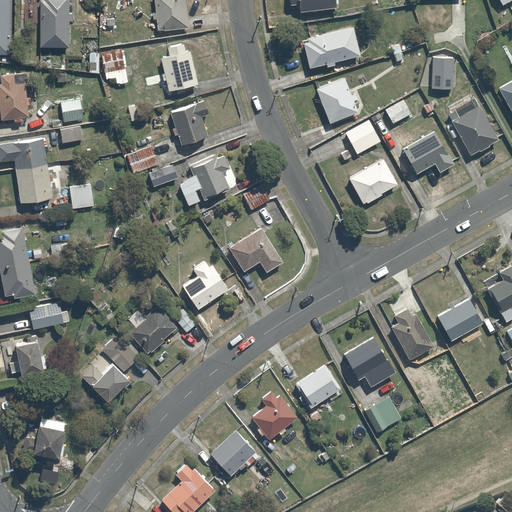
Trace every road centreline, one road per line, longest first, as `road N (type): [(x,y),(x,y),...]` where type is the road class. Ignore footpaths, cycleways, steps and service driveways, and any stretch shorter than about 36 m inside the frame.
road 1 (unclassified): [(84,511),(212,372),(352,281)]
road 2 (residential): [(240,0),(272,127),(352,281)]
road 3 (unclassified): [(352,281),(511,192)]
